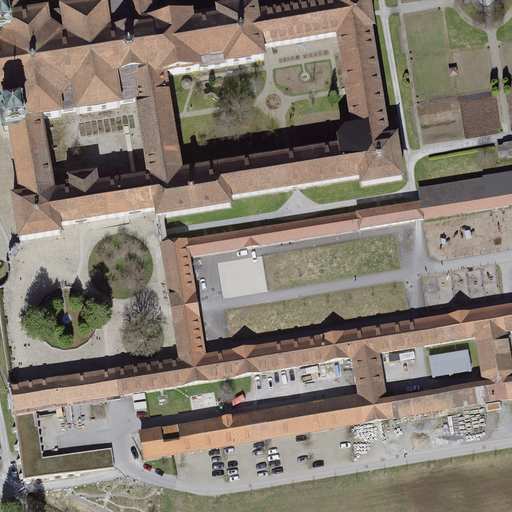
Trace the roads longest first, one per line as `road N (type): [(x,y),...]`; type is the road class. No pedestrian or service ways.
road 1 (track): [(511,443),(208,494),(136,473),(119,402)]
road 2 (unknown): [(408,276),(419,352),(412,376),(232,401),(119,402)]
